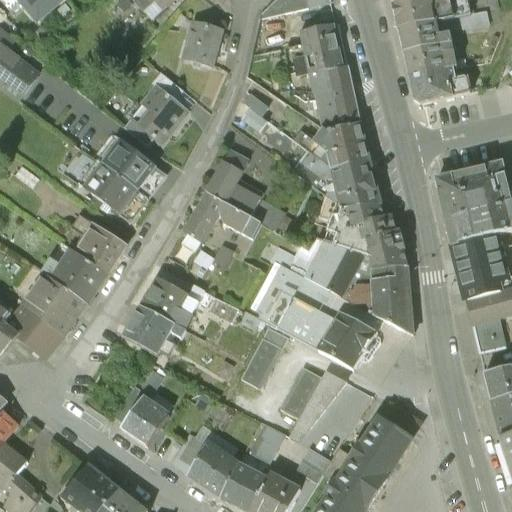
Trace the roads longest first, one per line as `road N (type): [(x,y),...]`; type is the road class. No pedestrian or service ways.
road 1 (residential): [(256,0),(243,24),(233,86),(184,184),(45,408)]
road 2 (tertiary): [(405,148),(449,372),(489,511)]
road 3 (residential): [(45,408),(204,511)]
road 4 (tertiary): [(366,0),(405,148)]
